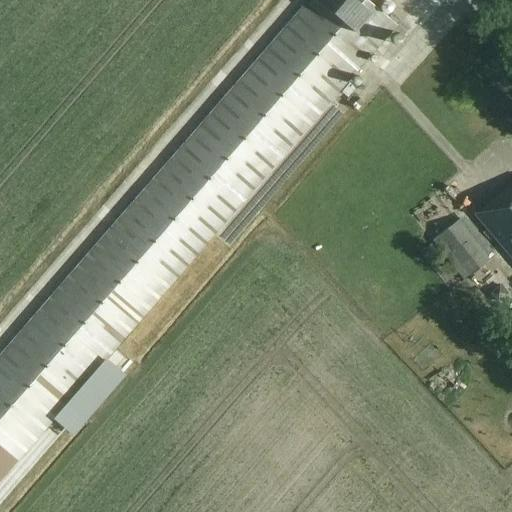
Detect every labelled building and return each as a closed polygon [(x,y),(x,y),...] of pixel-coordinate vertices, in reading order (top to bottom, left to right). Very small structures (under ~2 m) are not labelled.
[(0,482),(394,27),(363,0),(311,0),(0,359),(0,482)] [(402,82),(429,45),(418,38),(392,74),(402,82)] [(465,196),(478,188),(469,176),(457,184),(465,196)] [(511,185),(477,214),(511,255),(511,185)] [(490,261),(459,221),(434,241),(465,281),(490,261)]
